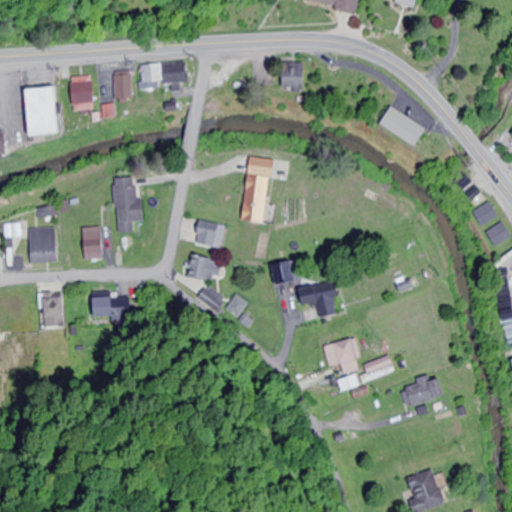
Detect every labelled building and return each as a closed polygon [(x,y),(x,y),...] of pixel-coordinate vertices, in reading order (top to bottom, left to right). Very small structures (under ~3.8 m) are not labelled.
[(360,12),(361,0),(308,0),(308,3),(360,12)] [(398,0),(397,4),(417,9),(419,0),(398,0)] [(189,60),(142,66),(144,86),(191,81),(189,60)] [(308,63),(286,63),(286,88),(308,88),(308,63)] [(119,101),(137,98),(133,74),(115,77),(119,101)] [(76,77),(77,112),(98,112),(97,77),(76,77)] [(68,134),(62,87),(31,91),(38,138),(68,134)] [(430,129),(395,108),(384,126),(420,147),(430,129)] [(6,129),(0,130),(0,158),(12,156),(6,129)] [(276,160),(254,157),(245,220),(267,224),(276,160)] [(147,223),(146,200),(139,200),(138,179),(118,179),(119,234),(135,233),(135,223),(147,223)] [(475,212),(485,227),(501,218),(491,202),(475,212)] [(197,243),(221,250),(228,227),(203,221),(197,243)] [(511,238),(511,236),(505,222),(488,232),(496,247),(511,238)] [(32,264),(59,264),(59,229),(28,229),(28,232),(32,232),(32,264)] [(105,260),(105,229),(87,229),(87,260),(105,260)] [(214,281),(217,260),(195,256),(192,277),(214,281)] [(511,280),(502,280),(502,336),(511,336),(511,280)] [(341,298),(338,282),(301,289),(305,307),(319,304),(322,318),(340,315),(337,298),(341,298)] [(225,300),(210,289),(202,300),(216,311),(225,300)] [(46,329),(66,329),(66,295),(46,295),(46,329)] [(36,308),(27,308),(27,298),(11,298),(11,331),(36,331),(36,308)] [(93,298),(93,321),(132,321),(132,298),(93,298)] [(331,368),(343,365),(346,375),(368,370),(369,375),(395,369),(393,358),(364,365),(358,339),(326,347),(331,368)] [(344,392),(362,387),(359,376),(341,381),(344,392)] [(414,408),(450,396),(444,379),(434,383),(432,378),(407,386),(414,408)] [(417,500),(411,502),(415,511),(428,511),(448,505),(436,470),(410,480),(417,500)]
